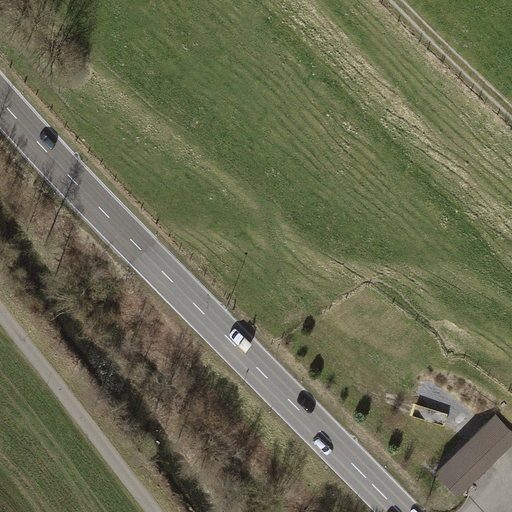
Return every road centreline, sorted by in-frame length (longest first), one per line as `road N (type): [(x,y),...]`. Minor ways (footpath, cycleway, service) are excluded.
road 1 (secondary): [(402,511),(0,99)]
road 2 (track): [(511,116),(393,0)]
